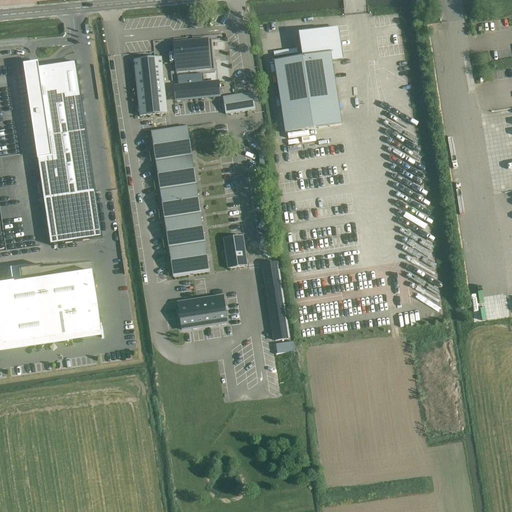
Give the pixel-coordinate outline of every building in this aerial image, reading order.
[(303,58),(274,62),(285,134),(342,125),(332,62),(344,60),(339,28),(299,34),(303,58)] [(175,53),(169,54),(170,63),(175,63),(177,74),(210,70),(209,58),(208,50),(207,40),(190,42),(174,44),(175,53)] [(140,117),(168,114),(162,59),(134,62),(140,117)] [(39,68),(24,71),(50,246),(102,238),(76,63),(39,68)] [(219,81),(173,86),(175,102),(221,98),(219,81)] [(251,93),(223,98),(226,114),(254,110),(251,93)] [(187,127),(151,133),(174,278),(209,273),(187,127)] [(243,236),(223,239),(227,270),(248,267),(243,236)] [(272,264),(261,265),(262,272),(280,269),(279,263),(272,264)] [(13,284),(0,286),(0,338),(2,348),(52,341),(52,340),(67,338),(67,342),(69,342),(69,340),(101,335),(102,338),(103,338),(101,327),(93,272),(43,280),(43,277),(42,269),(41,267),(43,267),(43,266),(19,270),(19,271),(21,270),(22,283),(18,284),(14,284),(14,283),(13,283),(13,284)] [(280,269),(262,272),(263,278),(281,275),(280,269)] [(281,275),(263,278),(264,284),(282,282),(281,275)] [(282,282),(264,284),(265,291),(282,288),(282,282)] [(282,288),(265,291),(266,297),(283,294),(282,288)] [(283,294),(266,297),(267,303),(284,301),(283,294)] [(222,298),(178,305),(182,330),(226,323),(222,298)] [(284,301),(267,303),(268,310),(285,307),(284,301)] [(285,307),(268,310),(269,316),(286,313),(285,307)] [(286,313),(269,316),(270,322),(287,320),(286,313)] [(287,320),(270,322),(271,329),(288,326),(287,320)] [(288,326),(271,329),(272,335),(289,333),(288,326)] [(289,333),(272,335),(273,342),(291,340),(289,333)] [(293,343),(276,345),(277,354),(295,352),(293,343)]
